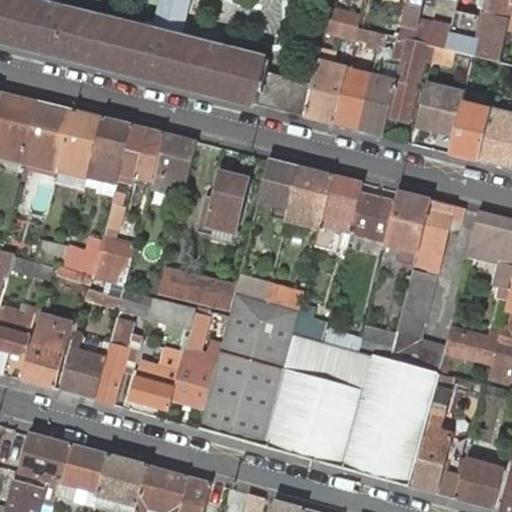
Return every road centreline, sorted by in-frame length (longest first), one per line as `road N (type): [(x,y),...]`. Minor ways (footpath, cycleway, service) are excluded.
road 1 (residential): [(0,72),(511,200)]
road 2 (residential): [(394,511),(0,397)]
